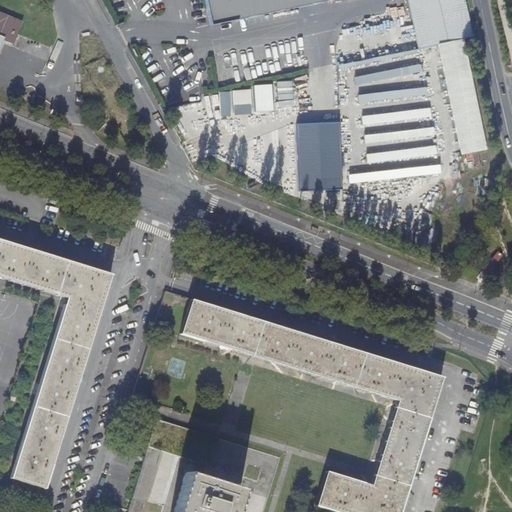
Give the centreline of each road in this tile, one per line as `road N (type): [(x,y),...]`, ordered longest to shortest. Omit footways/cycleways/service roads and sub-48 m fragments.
road 1 (secondary): [(171,214),(511,356)]
road 2 (secondary): [(511,325),(179,192)]
road 3 (residential): [(151,206),(120,269),(46,511)]
road 4 (residential): [(85,511),(171,214)]
road 5 (unclassified): [(179,192),(172,155),(83,0)]
road 6 (secondary): [(179,192),(0,118)]
road 7 (secondary): [(0,145),(151,206)]
